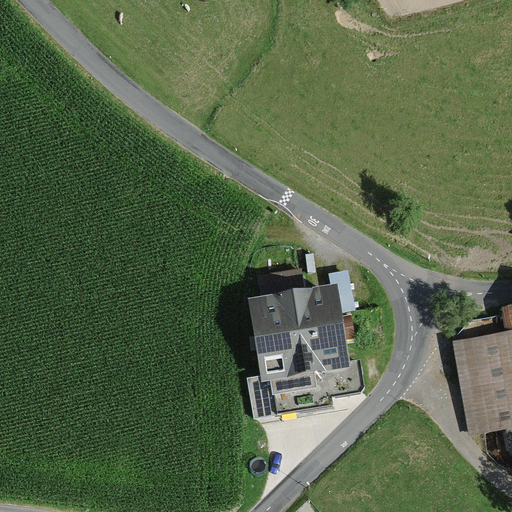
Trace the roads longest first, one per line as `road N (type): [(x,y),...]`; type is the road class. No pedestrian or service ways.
road 1 (unclassified): [(32,0),(152,112),(371,255),(420,296)]
road 2 (unclassified): [(420,296),(398,379),(266,511)]
